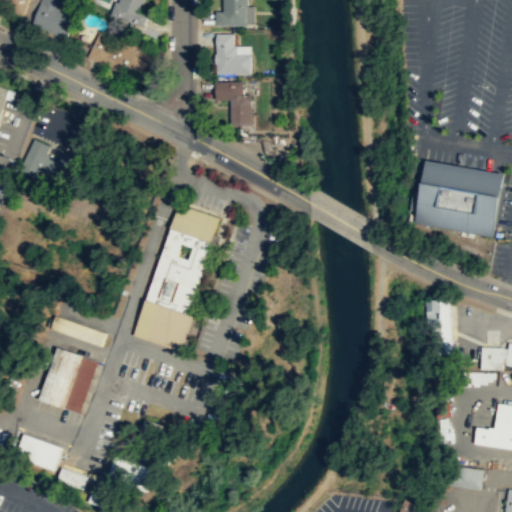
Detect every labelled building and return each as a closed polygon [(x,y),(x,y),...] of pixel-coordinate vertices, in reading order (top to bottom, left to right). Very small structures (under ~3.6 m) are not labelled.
[(0,0),(0,4),(23,14),(28,0),(0,0)] [(74,14),(70,26),(66,38),(32,24),(39,4),(40,0),(59,0),(57,8),(74,14)] [(144,0),(141,10),(148,13),(143,26),(110,14),(115,1),(118,2),(118,0),(144,0)] [(213,24),(246,24),(245,0),(221,0),(221,9),(214,10),(213,24)] [(87,55),(140,78),(151,54),(148,53),(151,48),(128,38),(126,44),(123,42),(121,48),(113,44),(115,40),(99,32),(87,55)] [(249,72),(249,44),(232,44),(232,32),(214,32),(214,39),(215,71),(249,72)] [(250,123),(249,93),(241,93),(241,79),(213,80),(214,98),(229,98),(229,123),(239,124),(250,123)] [(0,116),(6,99),(12,101),(15,91),(0,85),(0,116)] [(20,168),(61,184),(72,157),(62,154),(60,159),(46,154),(49,145),(32,138),(20,168)] [(502,172),(500,182),(498,194),(491,235),(412,221),(418,180),(419,180),(423,158),(502,172)] [(176,202),(216,215),(206,239),(210,240),(185,312),(189,313),(178,349),(130,333),(141,296),(142,297),(167,225),(166,224),(176,202)] [(422,299),(425,328),(431,327),(432,340),(435,340),(436,353),(450,352),(446,298),(422,299)] [(101,345),(105,330),(54,316),(50,330),(101,345)] [(511,364),(511,342),(508,342),(507,348),(503,347),(503,346),(480,346),(479,368),(502,369),(502,363),(505,363),(505,364),(511,364)] [(97,358),(54,347),(39,400),(81,412),(97,358)] [(511,448),(511,404),(497,402),(493,427),(488,426),(487,428),(475,426),(473,442),(511,448)] [(167,442),(171,426),(146,420),(143,436),(167,442)] [(62,446),(23,433),(14,458),(53,472),(62,446)] [(107,476),(146,488),(153,467),(114,455),(107,476)] [(445,483),(480,489),(480,486),(482,469),(449,464),(445,483)] [(56,480),(82,489),(87,476),(61,467),(56,480)] [(511,511),(511,487),(508,487),(507,490),(503,511),(511,511)] [(90,506),(118,507),(119,490),(90,489),(90,506)] [(425,511),(427,507),(405,499),(400,511),(425,511)]
